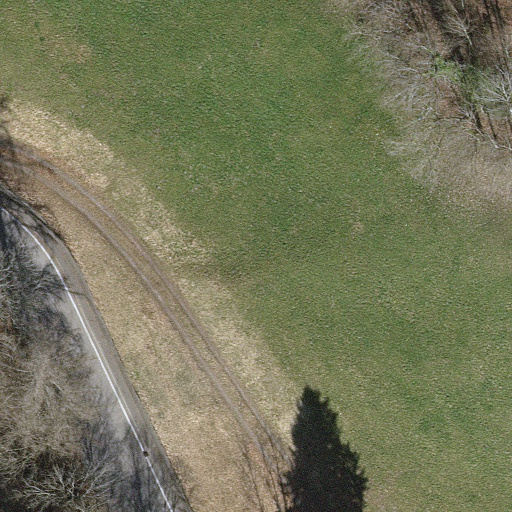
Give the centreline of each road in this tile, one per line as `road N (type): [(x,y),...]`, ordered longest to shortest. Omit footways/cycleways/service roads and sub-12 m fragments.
road 1 (track): [(0,151),(99,209),(175,298),(313,511)]
road 2 (tertiary): [(141,511),(40,289),(0,236)]
